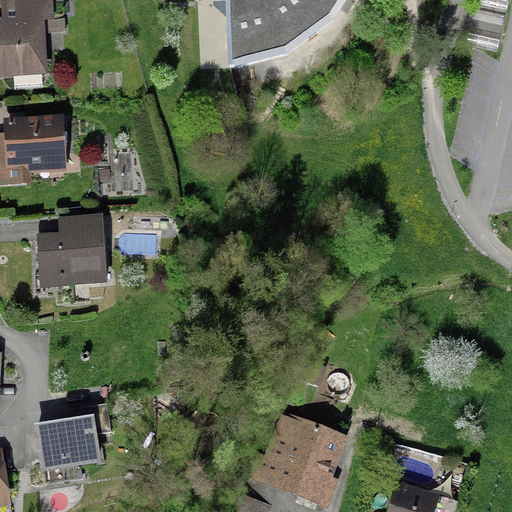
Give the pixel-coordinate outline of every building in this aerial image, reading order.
[(210,0),(211,2),(224,2),(227,70),(231,70),(284,57),(329,24),(343,0),(210,0)] [(474,0),(473,7),(503,14),(505,4),(488,0),(474,0)] [(47,6),(18,8),(19,23),(0,23),(0,75),(41,73),(39,34),(61,33),(60,21),(38,22),(38,21),(48,21),(47,6)] [(470,20),(500,27),(502,17),(472,10),(470,20)] [(494,53),(496,43),(466,36),(464,46),(494,53)] [(57,123),(5,126),(6,139),(0,139),(0,167),(24,166),(30,171),(37,170),(43,165),(60,164),(59,147),(62,143),(58,140),(57,123)] [(100,222),(68,224),(69,239),(35,241),(38,277),(56,276),(57,286),(103,283),(100,222)] [(307,364),(292,359),(285,378),(300,383),(307,364)] [(251,477),(312,502),(337,441),(280,419),(264,460),(259,458),(251,477)] [(92,437),(90,424),(35,432),(41,470),(96,461),(92,437)] [(450,511),(453,506),(397,490),(390,511),(450,511)]
